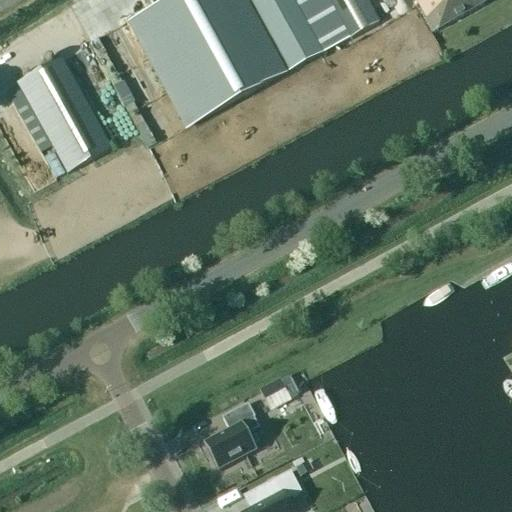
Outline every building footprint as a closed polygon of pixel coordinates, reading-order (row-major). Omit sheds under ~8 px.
[(289,73),(248,0),(172,0),(135,21),(193,126),(289,73)] [(293,0),(248,0),(289,73),(323,55),(295,3),(293,0)] [(326,0),(300,0),(295,3),(323,55),(350,41),(326,0)] [(379,24),(365,0),(326,0),(350,41),(379,24)] [(415,0),(434,33),(485,5),(481,0),(415,0)] [(65,176),(109,152),(59,62),(15,86),(65,176)] [(155,87),(130,101),(137,114),(162,99),(155,87)] [(289,380),(281,384),(289,400),(297,396),(289,380)] [(281,384),(280,383),(262,392),(272,410),(289,400),(281,384)] [(255,419),(248,405),(222,419),(228,431),(203,445),(218,473),(257,453),(248,436),(259,430),(254,420),(255,419)] [(307,465),(296,470),(300,479),(311,473),(307,465)] [(302,496),(291,476),(250,498),(256,511),(253,511),(291,511),(287,504),(302,496)]
